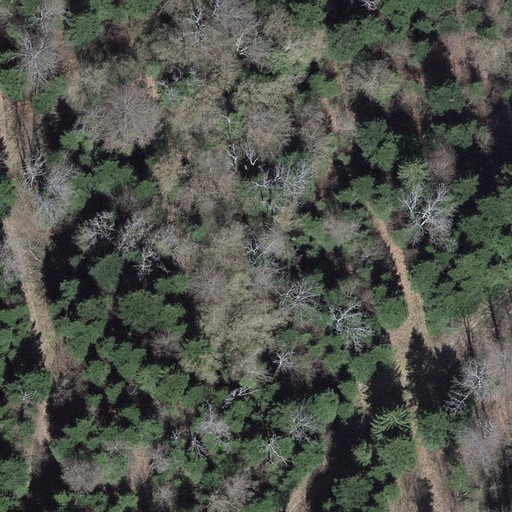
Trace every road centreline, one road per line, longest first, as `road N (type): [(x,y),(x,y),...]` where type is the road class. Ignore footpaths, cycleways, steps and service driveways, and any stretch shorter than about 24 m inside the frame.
road 1 (track): [(0,496),(48,358),(62,268),(46,0)]
road 2 (track): [(511,303),(375,440),(288,511)]
